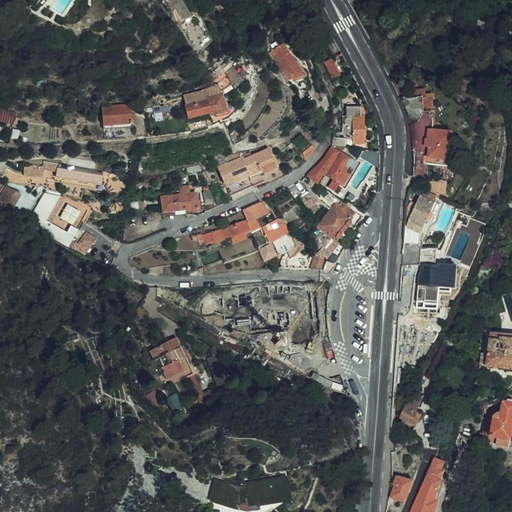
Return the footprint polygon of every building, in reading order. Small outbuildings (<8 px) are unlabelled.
[(192,18),(181,0),(168,0),(169,0),(168,1),(182,24),(192,18)] [(208,36),(196,45),(199,50),(211,41),(208,36)] [(304,75),(303,73),(286,42),(282,44),(279,40),(273,44),(275,48),(270,51),(271,52),(270,53),(282,70),(282,71),(288,68),(293,77),(295,81),(301,92),(303,91),(303,89),(309,87),(306,81),(303,75),(304,75)] [(308,49),(298,40),(304,58),(311,56),(308,49)] [(327,59),(322,61),(330,77),(337,74),(333,66),(332,66),(329,58),(327,59)] [(286,80),(287,80),(293,77),(288,68),(282,71),(280,72),(286,80)] [(213,97),(222,95),(222,93),(224,92),(233,86),(232,86),(242,79),(236,70),(229,75),(230,77),(219,85),(205,89),(205,90),(208,98),(213,97)] [(404,84),(408,94),(413,92),(409,82),(404,84)] [(208,98),(205,90),(184,96),(190,117),(211,111),(208,98)] [(213,97),(208,98),(211,111),(212,115),(228,111),(224,95),(222,95),(213,97)] [(404,97),(400,98),(401,99),(401,100),(408,113),(411,125),(418,121),(421,118),(424,112),(424,110),(424,103),(423,98),(423,96),(408,97),(404,97)] [(131,105),(102,107),(104,122),(114,121),(114,129),(133,127),(131,105)] [(360,150),(366,150),(366,144),(363,144),(364,116),(360,116),(360,107),(348,106),(348,116),(343,116),(343,132),(336,135),(336,138),(333,138),(333,146),(340,147),(343,147),(343,138),(352,138),(352,146),(360,147),(360,150)] [(0,118),(13,122),(15,113),(0,109),(0,118)] [(424,130),(431,131),(436,131),(436,128),(434,128),(433,111),(432,111),(431,110),(425,110),(424,130)] [(114,121),(104,122),(104,129),(114,129),(114,121)] [(275,138),(284,130),(278,123),(263,137),(266,140),(275,138)] [(229,133),(234,143),(235,145),(247,139),(244,134),(242,127),(229,133)] [(426,155),(426,163),(439,164),(440,158),(449,158),(450,151),(450,149),(451,140),(452,132),(436,131),(431,131),(424,130),(421,155),(426,155)] [(306,160),(315,149),(301,133),(292,141),(302,152),(306,160)] [(331,163),(325,174),(335,180),(341,183),(344,185),(358,163),(343,155),(347,148),(343,147),(340,147),(337,151),(332,148),(325,160),(331,163)] [(225,157),(215,160),(218,166),(217,166),(229,195),(264,180),(261,174),(277,167),(269,149),(251,157),(244,160),(243,157),(227,163),(225,157)] [(369,154),(369,151),(366,150),(360,160),(364,162),(369,154)] [(241,152),(225,157),(227,163),(243,157),(242,156),(241,152)] [(440,158),(439,164),(440,164),(448,166),(449,158),(440,158)] [(325,160),(316,169),(325,174),(331,163),(325,160)] [(110,173),(58,164),(55,180),(107,190),(110,173)] [(45,177),(45,167),(25,165),(25,176),(45,177)] [(318,184),(325,174),(316,169),(308,177),(318,184)] [(427,182),(426,190),(439,196),(440,193),(445,193),(447,180),(435,179),(434,183),(427,182)] [(341,183),(335,180),(330,188),(336,192),(341,183)] [(48,189),(29,222),(30,222),(68,246),(76,250),(78,247),(81,242),(79,242),(72,238),(78,229),(73,226),(68,234),(46,221),(61,196),(48,189)] [(425,190),(424,194),(424,195),(437,200),(438,201),(440,197),(439,196),(426,190),(425,190)] [(20,211),(26,196),(14,191),(7,210),(23,216),(24,212),(20,211)] [(161,196),(163,211),(197,208),(196,193),(161,196)] [(409,224),(409,227),(410,227),(409,245),(420,246),(422,234),(426,224),(429,224),(432,222),(433,219),(430,214),(437,200),(424,195),(424,196),(422,195),(415,210),(409,207),(406,223),(409,224)] [(350,220),(356,211),(335,196),(330,202),(334,206),(316,228),(323,233),(315,242),(325,251),(338,258),(345,248),(332,241),(334,238),(336,239),(338,240),(340,239),(342,237),(342,234),(340,231),(345,225),(347,226),(349,226),(351,224),(351,222),(350,220)] [(443,203),(444,199),(440,197),(438,201),(432,214),(434,215),(434,217),(436,218),(443,203)] [(250,228),(250,229),(258,226),(254,218),(268,212),(259,204),(242,211),(246,219),(250,228)] [(288,224),(303,218),(295,212),(283,217),(283,218),(263,225),(269,240),(291,231),(288,224)] [(243,231),(250,228),(246,219),(228,226),(227,224),(215,230),(219,238),(222,236),(223,238),(229,236),(243,231)] [(219,238),(215,230),(215,228),(210,230),(214,238),(216,242),(223,238),(222,236),(219,238)] [(86,229),(79,242),(81,242),(78,247),(89,253),(99,236),(86,229)] [(214,238),(210,230),(200,235),(204,243),(214,238)] [(246,238),(243,231),(229,236),(232,243),(246,238)] [(191,241),(204,243),(200,235),(200,234),(190,237),(191,241)] [(280,267),(307,269),(311,254),(303,248),(295,237),(293,238),(290,234),(258,248),(263,261),(287,251),(287,253),(283,256),(280,261),(280,267)] [(434,248),(434,246),(434,245),(427,242),(424,249),(434,250),(434,248)] [(420,249),(420,250),(419,259),(418,261),(426,266),(427,266),(435,267),(436,257),(433,256),(420,249)] [(321,270),(325,257),(315,255),(311,269),(321,270)] [(326,270),(331,272),(334,263),(326,261),(322,270),(326,270)] [(435,267),(427,266),(426,266),(425,268),(423,266),(417,276),(420,281),(418,281),(417,289),(437,291),(438,290),(450,291),(450,286),(453,286),(454,280),(454,277),(451,277),(452,267),(438,266),(438,267),(435,267)] [(165,288),(162,292),(178,301),(181,295),(171,289),(170,291),(165,288)] [(437,291),(417,289),(416,303),(423,304),(423,306),(436,307),(437,291)] [(423,304),(416,303),(415,310),(435,312),(436,307),(423,306),(423,304)] [(148,316),(138,309),(132,318),(142,325),(148,316)] [(306,338),(304,320),(303,310),(288,311),(289,320),(280,321),(281,326),(284,326),(284,330),(276,331),(277,337),(285,336),(286,342),(268,344),(268,351),(274,354),(275,356),(281,355),(281,357),(300,354),(299,342),(306,341),(306,338)] [(327,336),(326,318),(304,320),(306,338),(327,336)] [(259,339),(271,326),(265,320),(253,333),(259,339)] [(511,334),(491,332),(491,338),(490,338),(488,354),(482,354),(480,364),(487,366),(511,368),(511,334)] [(95,335),(83,340),(95,378),(109,373),(95,335)] [(226,396),(221,388),(212,394),(177,342),(158,354),(150,360),(157,371),(155,372),(162,382),(168,378),(172,384),(183,377),(187,383),(193,379),(203,393),(204,393),(212,404),(226,396)] [(150,360),(158,354),(156,350),(147,356),(150,360)] [(229,379),(217,356),(210,359),(222,382),(229,379)] [(413,389),(401,417),(416,424),(422,412),(417,410),(424,395),(413,389)] [(164,394),(153,400),(163,410),(170,406),(164,394)] [(511,402),(504,401),(503,402),(501,413),(498,413),(497,414),(496,415),(495,416),(495,417),(494,417),(494,418),(494,421),(491,420),(490,420),(485,424),(482,441),(497,443),(497,445),(509,447),(510,440),(511,440),(511,435),(511,402)] [(494,402),(483,407),(486,412),(496,404),(494,402)] [(410,511),(432,511),(445,471),(442,470),(445,460),(435,457),(434,457),(410,511)] [(244,479),(240,479),(229,477),(226,486),(224,493),(235,496),(237,490),(245,489),(246,497),(258,496),(258,494),(257,494),(257,492),(285,488),(282,468),(243,475),(244,479)] [(226,486),(229,477),(220,475),(217,484),(226,486)] [(413,481),(392,475),(390,497),(404,503),(413,481)] [(245,489),(237,490),(235,496),(246,497),(245,489)]
